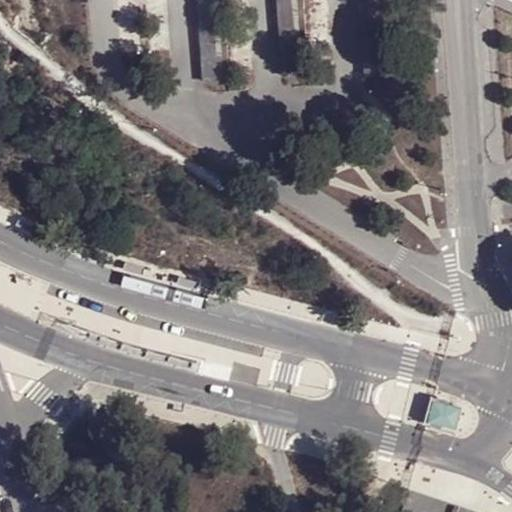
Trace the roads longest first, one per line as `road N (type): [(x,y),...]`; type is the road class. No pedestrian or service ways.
road 1 (unclassified): [(495,387),(508,344),(479,278),(455,0)]
road 2 (tertiary): [(365,353),(144,299),(0,242)]
road 3 (tertiary): [(86,360),(345,427)]
road 4 (unclassified): [(345,427),(466,458),(494,415),(495,387)]
road 5 (unclassified): [(495,387),(365,353)]
road 6 (unclassified): [(9,450),(28,415),(86,360)]
